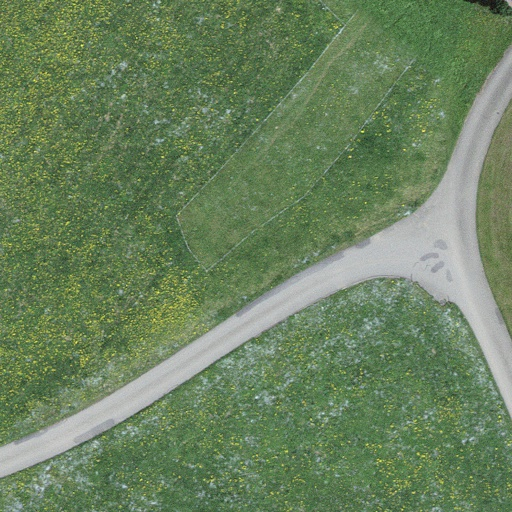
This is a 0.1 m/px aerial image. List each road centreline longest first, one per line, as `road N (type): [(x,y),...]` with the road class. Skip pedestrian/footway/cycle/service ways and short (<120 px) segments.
road 1 (track): [(455,245),(389,252),(330,272),(77,429),(0,458)]
road 2 (track): [(511,380),(455,245),(460,181),(477,128),(511,67)]
